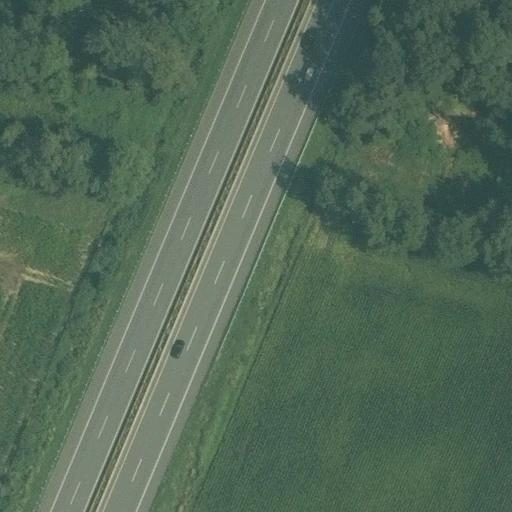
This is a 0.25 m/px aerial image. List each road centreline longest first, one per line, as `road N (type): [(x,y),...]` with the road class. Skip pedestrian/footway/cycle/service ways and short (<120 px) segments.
road 1 (motorway): [(272,0),(57,511)]
road 2 (motorway): [(128,511),(342,0)]
